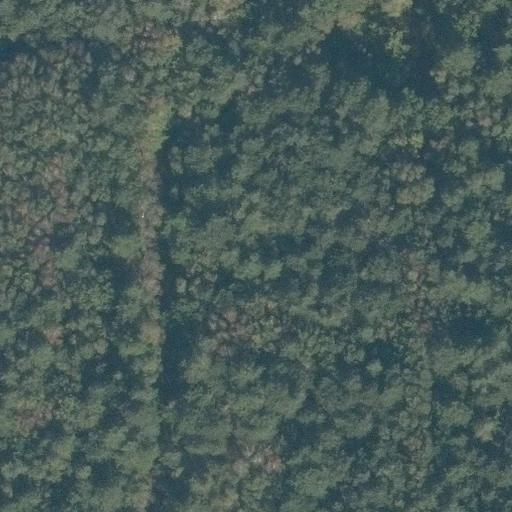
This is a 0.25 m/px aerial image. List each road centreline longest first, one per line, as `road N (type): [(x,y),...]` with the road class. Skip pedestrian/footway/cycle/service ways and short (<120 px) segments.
road 1 (track): [(161,0),(154,451)]
road 2 (track): [(439,0),(425,163)]
